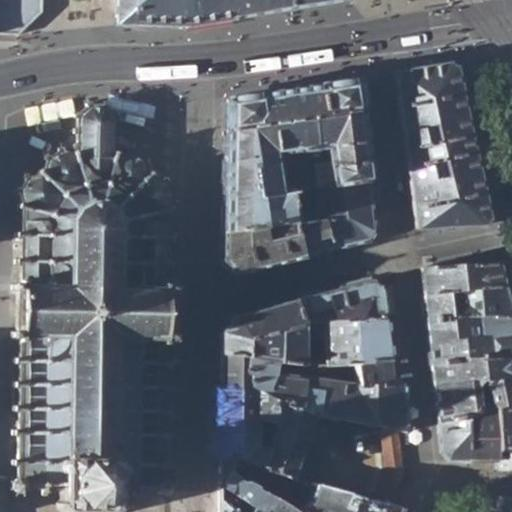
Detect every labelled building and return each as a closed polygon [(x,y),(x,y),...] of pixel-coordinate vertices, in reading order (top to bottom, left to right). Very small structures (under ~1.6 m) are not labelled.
[(42,13),(42,0),(0,0),(0,37),(19,37),(42,13)] [(115,25),(133,25),(134,7),(141,0),(115,0),(115,2),(115,25)] [(141,0),(134,7),(133,25),(185,25),(337,0),(141,0)] [(392,73),(413,229),(480,225),(482,221),(484,217),(452,69),(445,63),(392,73)] [(223,100),(222,233),(297,219),(293,191),(318,187),(366,178),(352,79),(223,100)] [(73,115),(77,117),(77,130),(72,130),(72,134),(76,134),(76,144),(75,144),(71,144),(71,149),(74,149),(69,155),(61,152),(61,148),(57,149),(57,153),(50,157),(46,155),(43,158),(46,162),(43,171),(40,169),(35,173),(38,176),(27,178),(25,175),(21,178),(24,181),(18,188),(14,188),(14,193),(18,193),(18,204),(16,204),(16,209),(19,209),(19,211),(23,211),(23,222),(20,222),(20,233),(13,233),(13,238),(20,238),(19,258),(12,258),(12,264),(19,264),(19,285),(9,284),(9,290),(16,290),(15,332),(9,332),(9,337),(18,337),(17,358),(11,358),(11,363),(18,363),(18,382),(11,381),(11,387),(14,387),(13,404),(11,404),(11,410),(18,410),(17,429),(11,429),(11,435),(17,435),(17,452),(14,452),(14,460),(11,460),(10,464),(16,464),(16,473),(8,481),(8,488),(12,493),(19,493),(24,487),(27,487),(27,480),(31,480),(35,480),(37,487),(40,487),(40,493),(46,493),(46,488),(64,488),(63,499),(61,499),(61,502),(56,502),(56,507),(61,507),(61,511),(64,511),(69,511),(70,511),(77,503),(77,499),(87,499),(96,499),(96,503),(104,511),(107,511),(106,511),(111,511),(112,511),(114,511),(114,509),(119,509),(119,503),(114,503),(114,500),(112,500),(112,489),(129,489),(129,494),(135,494),(135,489),(137,489),(139,482),(144,482),(148,483),(148,489),(151,490),(155,494),(161,494),(166,489),(166,484),(159,477),(159,467),(167,467),(167,463),(162,463),(162,456),(159,456),(160,438),(167,438),(167,433),(160,433),(160,413),(168,414),(168,409),(161,409),(161,389),(168,389),(168,384),(161,384),(162,365),(169,365),(169,360),(162,360),(163,340),(172,340),(172,334),(165,334),(165,293),(173,294),(173,287),(164,287),(164,266),(171,266),(171,262),(164,262),(165,241),(171,241),(171,236),(165,236),(166,213),(170,214),(170,209),(167,209),(167,199),(172,199),(173,194),(167,194),(163,186),(166,182),(161,179),(159,183),(149,178),(151,176),(148,172),(144,174),(142,164),(145,162),(143,158),(139,160),(132,156),(132,150),(128,150),(128,154),(117,157),(114,150),(116,150),(116,146),(113,146),(113,135),(116,135),(116,130),(113,130),(114,118),(118,116),(116,112),(113,113),(105,106),(107,102),(102,100),(101,104),(90,103),(88,99),(84,102),(85,106),(78,113),(74,112),(73,115)] [(373,232),(366,178),(318,187),(322,215),(297,219),(222,233),(222,261),(237,274),(367,240),(373,232)] [(318,187),(293,191),(297,219),(322,215),(318,187)] [(417,269),(421,297),(499,288),(494,263),(417,269)] [(372,279),(293,300),(294,324),(317,321),(381,315),(378,287),(372,279)] [(421,297),(424,321),(505,317),(499,288),(421,297)] [(220,333),(219,352),(268,354),(296,355),(294,324),(293,300),(232,317),(220,333)] [(387,359),(381,315),(317,321),(318,356),(347,357),(387,359)] [(424,321),(427,343),(510,335),(505,317),(424,321)] [(427,343),(430,366),(511,356),(511,346),(510,335),(427,343)] [(269,367),(268,354),(219,352),(218,399),(218,434),(217,486),(220,485),(227,472),(232,462),(294,480),(301,462),(313,466),(318,450),(306,445),(316,418),(289,414),(269,411),(269,367)] [(467,460),(494,460),(494,451),(511,446),(511,356),(430,366),(436,422),(466,416),(467,460)] [(389,373),(387,359),(347,357),(347,376),(399,381),(389,373)] [(403,382),(399,381),(347,376),(269,367),(269,411),(289,414),(316,418),(380,427),(397,429),(405,430),(403,382)] [(446,460),(467,460),(466,416),(436,422),(441,453),(446,460)] [(511,446),(494,451),(494,460),(495,469),(511,468),(511,446)] [(306,511),(304,511),(227,472),(220,485),(254,511),(306,511)] [(254,511),(220,485),(217,486),(216,511),(254,511)] [(313,485),(304,511),(306,511),(390,511),(393,506),(390,505),(313,485)] [(495,511),(511,511),(511,499),(496,500),(495,511)]
